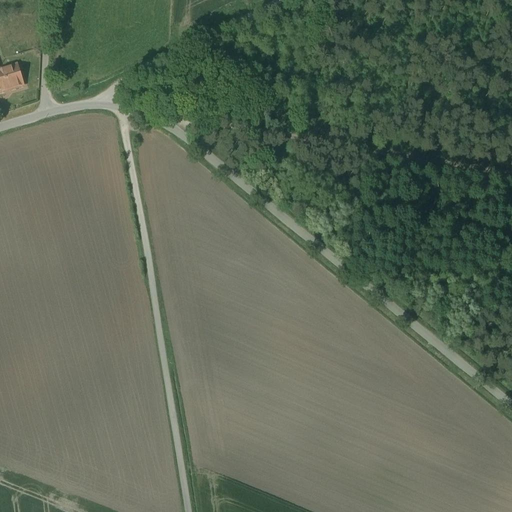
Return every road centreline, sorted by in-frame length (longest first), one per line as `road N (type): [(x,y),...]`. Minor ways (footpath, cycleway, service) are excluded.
road 1 (track): [(285,0),(110,95),(127,126),(186,511)]
road 2 (tertiary): [(511,407),(191,142),(163,121),(113,105)]
road 3 (track): [(163,121),(191,118),(511,174)]
